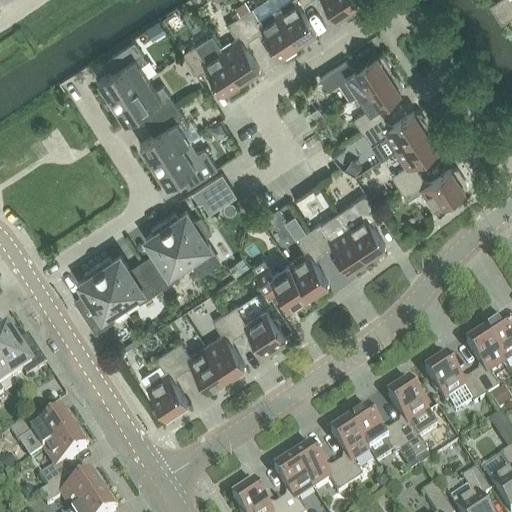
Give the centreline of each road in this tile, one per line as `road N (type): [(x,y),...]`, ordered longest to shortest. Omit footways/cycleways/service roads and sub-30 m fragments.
road 1 (tertiary): [(160,478),(358,352),(511,208)]
road 2 (residential): [(76,89),(144,196),(140,213),(31,286)]
road 3 (residential): [(250,182),(285,158),(264,109),(273,91),(406,6)]
road 4 (tertiary): [(160,478),(31,286)]
road 5 (residential): [(511,171),(406,6)]
